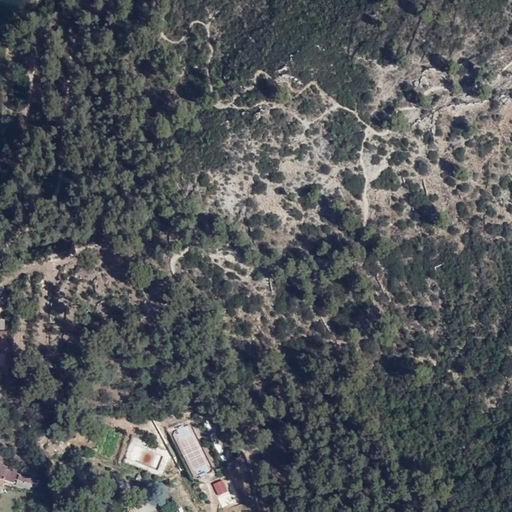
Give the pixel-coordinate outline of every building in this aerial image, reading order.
[(0,362),(11,363),(12,352),(4,352),(5,332),(0,331),(0,362)] [(107,377),(108,371),(101,370),(99,380),(113,383),(114,378),(107,377)] [(111,427),(109,436),(121,439),(123,431),(111,427)] [(169,446),(174,455),(178,453),(174,444),(169,446)] [(137,479),(140,481),(147,466),(143,465),(137,479)] [(18,473),(0,467),(0,492),(1,492),(5,480),(15,484),(18,473)] [(17,484),(34,490),(38,480),(20,474),(17,484)]
